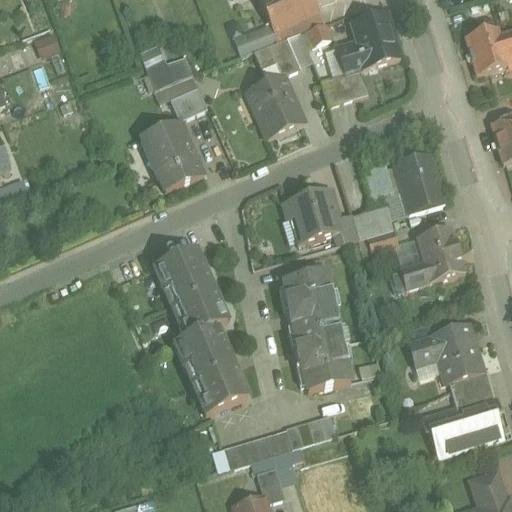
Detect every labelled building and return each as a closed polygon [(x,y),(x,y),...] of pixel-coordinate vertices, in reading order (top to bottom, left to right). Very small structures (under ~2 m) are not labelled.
[(261,0),(262,0),(257,3),(274,40),(320,18),(311,0),(261,0)] [(320,18),(274,40),(278,48),(287,45),(300,40),(325,30),(320,18)] [(386,18),(352,29),(358,48),(336,55),(344,80),(344,81),(360,77),(400,64),(386,18)] [(325,30),(300,40),(306,55),(331,46),(325,30)] [(511,35),(500,39),(498,33),(465,42),(476,81),(509,71),(511,71),(511,35)] [(38,44),(45,64),(64,57),(57,37),(38,44)] [(257,41),(237,48),(242,62),(254,57),(253,56),(261,53),(257,41)] [(278,48),(269,51),(274,63),(259,70),(267,88),(283,81),(284,82),(300,75),(287,45),(278,48)] [(360,77),(344,81),(344,80),(320,87),(328,113),(368,101),(360,77)] [(267,88),(252,95),(263,121),(257,123),(267,146),(304,129),(284,82),(283,81),(267,88)] [(198,93),(175,103),(185,125),(207,115),(198,93)] [(511,123),(491,130),(503,170),(511,167),(511,123)] [(179,126),(142,143),(160,183),(159,183),(165,198),(204,181),(179,126)] [(0,150),(0,177),(9,174),(0,150)] [(430,163),(394,174),(409,222),(445,210),(430,163)] [(329,197),(285,210),(297,252),(338,240),(341,239),(338,227),(329,197)] [(375,216),(352,223),(359,246),(366,244),(393,236),(389,222),(378,225),(375,216)] [(352,223),(338,227),(341,239),(338,240),(342,251),(359,246),(352,223)] [(451,234),(416,245),(423,268),(391,278),(388,282),(393,297),(397,299),(465,279),(451,234)] [(393,236),(366,244),(371,261),(398,254),(393,236)] [(227,327),(196,255),(153,274),(154,276),(161,273),(170,293),(164,296),(165,298),(166,297),(180,328),(178,329),(179,331),(186,328),(192,340),(185,343),(186,346),(216,333),(227,327)] [(326,278),(283,286),(290,316),(288,317),(291,331),(293,330),(298,353),(296,353),(299,367),(301,366),(308,398),(350,388),(326,278)] [(428,330),(404,338),(408,352),(431,346),(430,343),(432,342),(428,330)] [(432,342),(430,343),(431,346),(408,352),(414,374),(437,367),(445,391),(482,380),(468,332),(432,342)] [(248,404),(216,333),(186,346),(180,349),(189,370),(183,372),(184,374),(186,373),(200,405),(198,406),(199,408),(205,405),(211,418),(205,421),(206,423),(248,404)] [(430,436),(440,466),(504,445),(494,415),(430,436)] [(329,422),(286,436),(292,456),(336,443),(329,422)] [(286,436),(223,455),(230,476),(292,456),(286,436)] [(275,474),(256,480),(263,503),(264,503),(266,510),(285,505),(275,474)] [(496,480),(471,489),(479,511),(490,511),(505,507),(496,480)] [(263,503),(233,511),(266,511),(266,510),(264,503),(263,503)]
